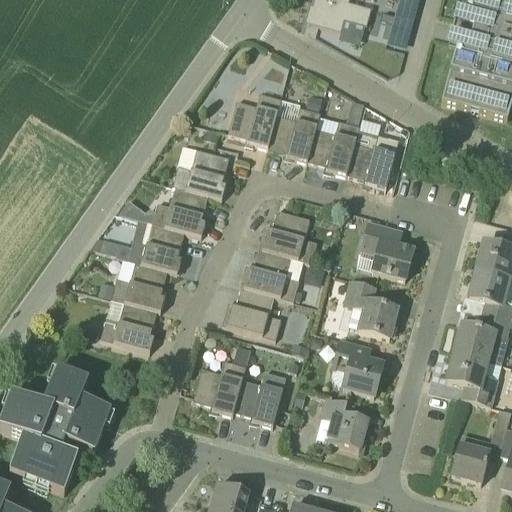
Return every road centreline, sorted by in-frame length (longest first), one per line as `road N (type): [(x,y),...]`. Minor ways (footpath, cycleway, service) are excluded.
road 1 (residential): [(160,451),(170,388),(190,335),(265,205),(419,222)]
road 2 (tertiary): [(0,353),(241,18)]
road 3 (residential): [(511,177),(241,18)]
road 4 (residential): [(384,507),(447,262),(442,227),(419,222)]
road 5 (residential): [(384,507),(202,459)]
